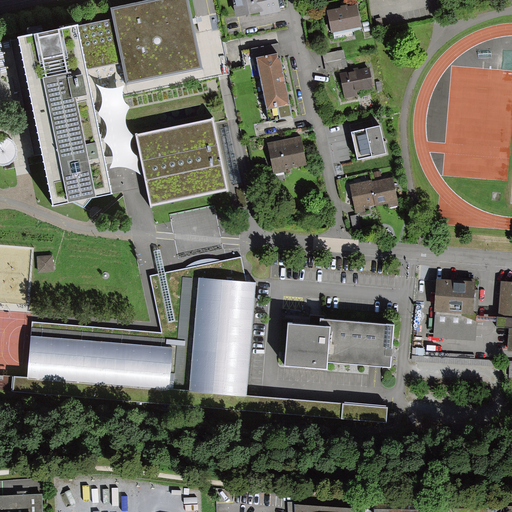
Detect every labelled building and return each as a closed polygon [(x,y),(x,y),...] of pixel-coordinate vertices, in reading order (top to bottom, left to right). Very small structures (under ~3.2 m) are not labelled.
[(184,0),(182,0),(112,13),(115,27),(122,65),(126,85),(198,71),(184,0)] [(231,0),(237,24),(281,14),(277,0),(231,0)] [(328,10),(332,31),(361,25),(357,5),(328,10)] [(76,25),(17,38),(52,206),(112,194),(76,25)] [(86,72),(122,65),(115,27),(78,35),(86,72)] [(348,66),(344,50),(323,55),(327,71),(348,66)] [(255,59),(269,120),(292,115),(279,54),(255,59)] [(339,75),(345,100),(358,97),(357,91),(373,87),(369,68),(339,75)] [(218,84),(127,101),(133,132),(224,115),(218,84)] [(137,133),(151,205),(228,191),(214,118),(137,133)] [(352,131),(358,159),(386,152),(380,124),(370,126),(352,131)] [(267,143),(273,172),(307,165),(300,136),(267,143)] [(350,185),(356,212),(371,209),(370,206),(388,202),(389,207),(398,205),(393,178),(384,179),(372,182),(372,180),(359,183),(350,185)] [(357,214),(351,216),(353,227),(360,226),(357,214)] [(52,254),(33,254),(33,270),(52,270),(52,254)] [(25,336),(23,379),(247,390),(253,283),(245,285),(244,280),(239,259),(147,276),(160,345),(25,336)] [(474,281),(433,278),(429,336),(470,339),(474,281)] [(495,326),(508,327),(507,350),(511,350),(511,280),(498,280),(495,326)] [(289,324),(285,367),(328,370),(328,362),(390,367),(394,325),(321,319),(320,327),(289,324)] [(229,396),(228,411),(389,424),(390,410),(229,396)]
